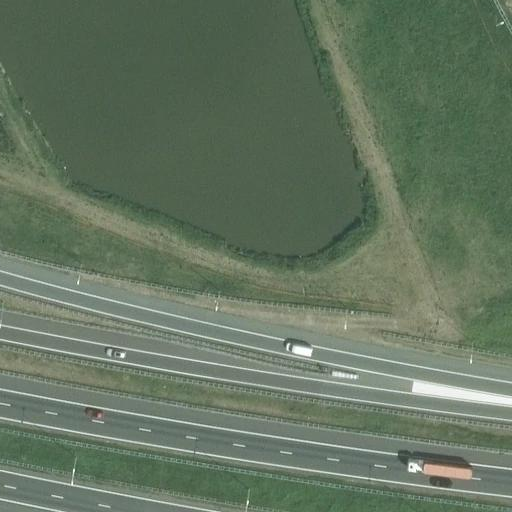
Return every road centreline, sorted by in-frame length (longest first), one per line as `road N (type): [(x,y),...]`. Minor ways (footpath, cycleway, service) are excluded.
road 1 (motorway): [(511,384),(0,272)]
road 2 (motorway): [(511,478),(0,397)]
road 3 (motorway): [(511,411),(0,332)]
road 4 (motorway): [(0,486),(135,511)]
